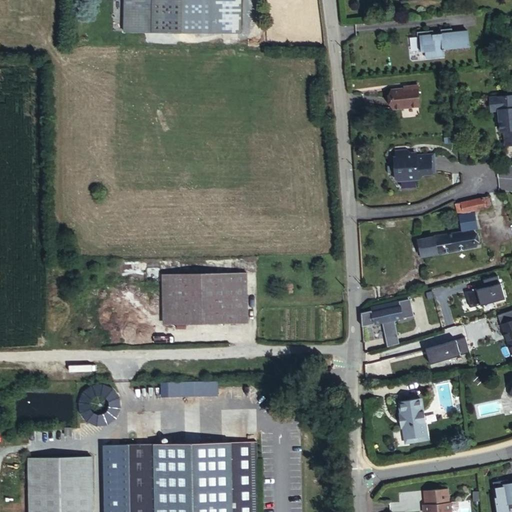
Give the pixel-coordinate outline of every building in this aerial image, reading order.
[(128,33),(138,34),(240,35),(241,0),(122,0),(123,2),(122,33),(128,33)] [(432,28),(416,29),(418,50),(424,49),(425,56),(442,54),(441,48),(467,46),(466,30),(450,31),(450,27),(439,27),(439,32),(432,33),(432,28)] [(418,103),(415,83),(405,84),(405,86),(389,87),(391,106),(418,103)] [(511,94),(489,96),(489,109),(497,108),(499,129),(502,129),(503,144),(511,143),(511,94)] [(392,149),(393,154),(391,154),(393,175),(396,177),(415,176),(415,172),(430,171),(430,169),(434,169),(432,151),(405,153),(404,148),(392,149)] [(475,209),(491,204),(488,195),(462,202),(464,211),(475,209)] [(479,227),(475,209),(464,211),(462,202),(457,203),(462,230),(479,227)] [(481,227),(479,227),(462,230),(418,237),(421,253),(484,242),(481,227)] [(511,302),(511,275),(510,269),(503,271),(511,302)] [(503,286),(498,270),(474,278),(478,294),(503,286)] [(168,274),(169,324),(247,322),(246,272),(168,274)] [(161,325),(169,324),(168,274),(159,274),(161,325)] [(471,291),(466,277),(458,280),(462,293),(471,291)] [(363,311),(364,326),(415,315),(412,297),(372,305),(373,310),(363,311)] [(511,314),(511,307),(496,313),(499,319),(511,314)] [(511,339),(511,314),(499,319),(506,341),(511,339)] [(464,333),(427,345),(432,360),(469,349),(464,333)] [(427,345),(424,346),(428,361),(432,360),(427,345)] [(370,376),(379,376),(378,362),(369,362),(370,376)] [(219,382),(168,382),(168,397),(219,397),(219,382)] [(419,410),(417,396),(397,400),(400,413),(401,413),(402,423),(401,423),(403,436),(423,433),(421,420),(424,419),(422,410),(419,410)] [(400,413),(397,400),(394,400),(396,410),(394,410),(397,426),(398,426),(401,441),(427,435),(424,419),(421,420),(423,433),(403,436),(401,423),(402,423),(401,413),(400,413)] [(257,511),(256,440),(139,442),(140,511),(257,511)] [(140,511),(139,442),(126,442),(127,511),(140,511)] [(511,480),(508,481),(507,476),(493,478),(493,485),(495,484),(496,494),(494,494),(496,511),(508,511),(508,505),(511,504),(511,480)] [(451,511),(451,510),(452,510),(451,501),(448,501),(447,487),(423,489),(425,503),(422,504),(423,511),(451,511)]
